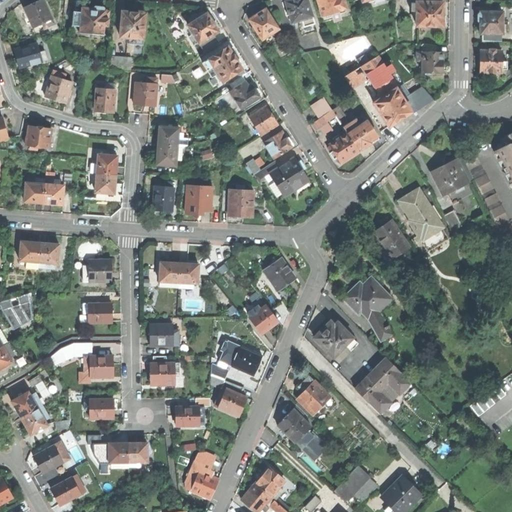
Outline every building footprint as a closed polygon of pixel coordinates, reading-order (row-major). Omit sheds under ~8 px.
[(40,0),(31,4),(23,8),(32,27),(41,23),(44,29),(54,24),(42,0),(40,0)] [(285,0),(286,1),(284,2),(291,23),(297,22),(301,20),(303,27),(314,24),(307,0),(285,0)] [(317,0),(322,16),(332,14),(339,11),(347,9),(343,0),(317,0)] [(417,12),(417,27),(443,27),(443,25),(444,25),(446,23),(447,17),(445,15),(444,15),(444,11),(444,3),(442,3),(427,3),(417,3),(417,4),(411,4),(411,12),(417,12)] [(73,12),(72,25),(80,26),(79,33),(102,35),(103,25),(107,26),(108,11),(105,11),(105,10),(103,10),(103,8),(102,7),(95,6),(93,7),(93,9),(88,8),(81,8),(81,13),(73,12)] [(257,13),(248,19),(252,24),(250,25),(253,31),(255,29),(261,39),(264,37),(267,42),(273,38),(270,34),(278,29),(266,8),(257,13)] [(130,12),(122,12),(121,22),(120,22),(120,29),(120,37),(134,38),(133,44),(142,45),(145,14),(143,14),(142,11),(137,11),(135,13),(130,12)] [(206,13),(187,25),(193,34),(198,42),(199,44),(213,35),(218,32),(214,26),(211,21),(213,19),(209,13),(207,15),(206,13)] [(496,34),(503,34),(503,33),(503,25),(503,13),(481,13),(481,14),(479,16),(479,21),(481,23),(481,28),(481,34),(483,34),(496,34)] [(316,32),(314,24),(303,27),(301,20),(297,22),(301,37),(316,32)] [(102,39),(102,35),(79,33),(80,26),(72,25),(70,36),(102,39)] [(193,45),(198,42),(193,34),(188,37),(193,45)] [(496,42),(496,34),(483,34),(483,42),(496,42)] [(217,42),(213,35),(199,44),(204,51),(217,42)] [(16,59),(18,68),(41,61),(40,58),(45,56),(43,51),(38,52),(36,43),(13,50),(16,59)] [(227,46),(202,62),(207,70),(213,67),(217,74),(222,82),(231,75),(242,69),(236,60),(237,60),(236,57),(234,54),(233,55),(227,46)] [(480,73),(502,73),(502,70),(507,70),(507,62),(502,62),(502,52),(496,52),(496,50),(490,50),(490,51),(481,51),(480,62),(480,73)] [(295,63),(290,53),(282,56),(287,67),(295,63)] [(423,73),(443,73),(443,67),(443,62),(443,53),(436,53),(423,53),(417,53),(417,61),(423,62),(423,73)] [(109,56),(108,70),(130,72),(131,58),(109,56)] [(377,56),(362,66),(373,83),(380,96),(396,85),(377,56)] [(212,78),(217,74),(213,67),(207,70),(212,78)] [(242,68),(242,69),(231,75),(234,80),(242,75),(246,73),(242,68)] [(358,68),(354,71),(361,82),(365,79),(358,68)] [(345,77),(352,88),(361,82),(354,71),(345,77)] [(161,74),(161,81),(174,82),(171,75),(161,74)] [(245,81),(242,75),(234,80),(229,84),(233,89),(244,81),(245,81)] [(54,100),(64,103),(71,82),(59,78),(50,76),(44,97),(54,100)] [(144,106),(155,106),(157,79),(145,78),(144,83),(135,82),(134,105),(144,106)] [(248,86),(244,81),(233,89),(229,91),(241,109),(260,96),(259,95),(260,95),(260,93),(257,88),(255,88),(254,87),(250,90),(248,86)] [(102,112),(113,113),(115,89),(112,89),(112,84),(106,83),(105,89),(96,88),(94,111),(102,112)] [(403,85),(397,89),(403,99),(409,96),(403,85)] [(422,87),(409,96),(403,99),(412,112),(432,99),(422,87)] [(396,88),(374,103),(389,127),(402,118),(412,112),(403,99),(397,89),(396,88)] [(311,105),(317,115),(329,107),(323,97),(311,105)] [(259,133),(260,135),(277,124),(272,115),(266,106),(249,117),(252,123),(259,133)] [(338,106),(331,110),(335,116),(341,111),(338,106)] [(334,126),(339,123),(338,121),(335,116),(331,110),(326,114),(334,126)] [(341,111),(335,116),(338,121),(345,116),(341,111)] [(339,123),(341,125),(342,126),(354,119),(350,113),(345,116),(338,121),(339,123)] [(362,113),(354,119),(365,136),(366,138),(374,132),(362,113)] [(354,119),(342,126),(347,135),(350,133),(355,142),(356,143),(362,139),(365,136),(354,119)] [(256,134),(259,133),(252,123),(250,124),(256,134)] [(25,136),(24,144),(28,144),(36,145),(47,147),(49,128),(38,126),(27,125),(26,136),(25,136)] [(332,151),(337,158),(355,146),(353,143),(347,135),(342,126),(341,125),(335,130),(333,127),(327,131),(329,133),(323,137),(328,145),(325,147),(327,150),(329,153),(332,151)] [(158,137),(158,145),(181,147),(182,139),(183,129),(159,127),(158,137)] [(452,133),(458,143),(463,141),(457,130),(452,133)] [(264,142),(273,158),(292,146),(291,145),(293,144),(290,140),(288,136),(286,138),(282,131),(264,142)] [(511,133),(500,139),(504,147),(498,150),(506,166),(510,173),(511,178),(511,133)] [(181,147),(158,145),(157,154),(156,164),(180,166),(181,156),(181,147)] [(202,153),(204,159),(211,156),(209,150),(202,153)] [(462,157),(465,163),(478,157),(474,151),(462,157)] [(97,165),(96,173),(115,175),(116,166),(117,156),(98,154),(97,165)] [(294,157),(269,173),(274,181),(270,184),(278,196),(282,193),(284,197),(309,181),(302,169),(294,157)] [(465,163),(469,169),(481,163),(478,157),(465,163)] [(431,172),(442,195),(467,182),(456,159),(443,166),(431,172)] [(469,169),(472,177),(484,171),(481,163),(469,169)] [(472,177),(475,183),(487,177),(484,171),(472,177)] [(115,175),(96,173),(95,182),(95,192),(113,194),(114,184),(115,175)] [(475,183),(478,189),(490,183),(487,177),(475,183)] [(31,201),(42,202),(43,183),(34,183),(24,182),(23,200),(31,201)] [(161,210),(172,211),(173,187),(170,187),(171,182),(164,182),(163,187),(154,186),(153,209),(161,210)] [(52,184),(43,183),(42,202),(51,202),(60,203),(62,184),(52,184)] [(478,189),(481,195),(493,189),(490,183),(478,189)] [(228,211),(228,216),(239,216),(252,216),(252,200),(261,200),(261,190),(244,189),(244,184),(235,184),(235,189),(229,189),(228,191),(228,211)] [(202,208),(211,208),(211,200),(212,186),(186,185),(185,207),(186,207),(202,208)] [(407,195),(399,201),(410,219),(408,221),(412,227),(413,227),(420,237),(421,236),(429,231),(431,234),(442,227),(435,216),(439,214),(433,204),(429,206),(418,189),(407,195)] [(481,195),(484,201),(496,195),(493,189),(481,195)] [(484,201),(487,207),(499,201),(496,195),(484,201)] [(215,200),(211,200),(211,208),(202,208),(202,214),(215,215),(215,200)] [(487,207),(491,214),(503,208),(499,201),(487,207)] [(491,214),(494,220),(506,214),(503,208),(491,214)] [(443,216),(451,231),(461,226),(453,211),(443,216)] [(494,220),(497,226),(509,220),(506,214),(494,220)] [(380,240),(392,258),(404,250),(408,247),(401,237),(402,233),(399,233),(390,220),(382,226),(374,231),(380,240)] [(497,226),(500,232),(511,226),(509,220),(497,226)] [(500,232),(503,239),(511,233),(511,226),(500,232)] [(511,233),(503,239),(506,245),(511,241),(511,233)] [(408,256),(404,250),(392,258),(380,240),(374,244),(390,268),(408,256)] [(22,241),(20,260),(31,261),(30,266),(39,267),(41,243),(32,242),(22,241)] [(50,243),(41,243),(39,267),(47,267),(47,262),(58,263),(60,244),(50,243)] [(267,255),(272,262),(279,258),(273,251),(267,255)] [(263,269),(277,290),(286,284),(295,278),(281,257),(279,258),(272,262),(263,269)] [(84,281),(112,280),(112,270),(112,260),(89,260),(89,272),(84,272),(84,281)] [(169,282),(178,282),(179,263),(169,263),(160,262),(159,281),(169,282)] [(179,263),(178,282),(187,283),(197,283),(198,265),(188,264),(179,263)] [(352,290),(343,298),(359,314),(361,311),(369,319),(376,333),(387,327),(387,326),(378,312),(392,299),(371,278),(361,287),(355,293),(352,290)] [(0,302),(0,305),(14,329),(34,319),(30,293),(0,302)] [(89,322),(113,322),(113,313),(113,303),(89,303),(89,306),(83,306),(84,313),(89,313),(89,322)] [(248,317),(261,334),(270,328),(279,322),(266,304),(260,309),(250,316),(248,317)] [(247,313),(250,316),(260,309),(257,305),(247,313)] [(334,355),(339,360),(357,343),(345,330),(346,330),(340,324),(339,325),(337,322),(334,325),(330,321),(322,329),(313,337),(320,344),(319,345),(325,350),(326,349),(332,356),(334,355)] [(149,337),(150,346),(178,345),(178,331),(172,331),(172,325),(149,325),(149,337)] [(388,327),(387,327),(376,333),(381,340),(392,334),(388,327)] [(1,331),(2,333),(8,342),(14,339),(8,328),(1,331)] [(14,339),(8,342),(12,351),(19,347),(14,339)] [(246,371),(253,375),(257,366),(261,356),(227,341),(219,360),(226,363),(239,369),(239,370),(245,372),(246,371)] [(0,367),(12,361),(7,353),(12,351),(8,342),(0,346),(0,367)] [(75,356),(86,356),(86,355),(93,355),(93,342),(75,343),(75,356)] [(75,343),(67,346),(70,353),(64,355),(66,360),(75,356),(75,343)] [(61,348),(64,355),(70,353),(67,346),(61,348)] [(91,377),(113,376),(113,367),(113,355),(93,355),(86,355),(86,356),(86,364),(91,364),(91,371),(91,377)] [(152,356),(153,364),(166,363),(166,356),(152,356)] [(355,389),(369,402),(400,372),(386,358),(369,375),(355,389)] [(223,368),(226,363),(219,360),(217,366),(223,368)] [(153,364),(150,364),(150,375),(150,385),(174,384),(174,372),(179,372),(179,363),(166,363),(153,364)] [(210,364),(210,375),(224,380),(228,370),(223,368),(217,366),(210,364)] [(369,402),(378,413),(410,382),(400,372),(369,402)] [(29,381),(32,387),(43,381),(40,375),(29,381)] [(210,384),(221,388),(224,380),(210,375),(210,384)] [(297,398),(313,414),(323,403),(328,407),(334,401),(330,396),(314,380),(313,381),(309,376),(303,381),(299,386),(304,391),(297,398)] [(221,388),(225,390),(225,388),(240,394),(243,388),(224,380),(221,388)] [(469,404),(477,415),(505,394),(497,383),(469,404)] [(214,405),(238,416),(242,406),(246,397),(240,394),(225,388),(225,390),(220,400),(217,399),(214,405)] [(17,410),(21,417),(43,405),(39,398),(34,401),(29,391),(12,400),(17,410)] [(195,399),(195,407),(199,407),(210,406),(210,398),(195,399)] [(90,409),(90,418),(114,418),(114,410),(114,399),(90,399),(90,402),(85,402),(85,409),(90,409)] [(31,434),(48,424),(42,414),(46,412),(43,405),(21,417),(26,425),(31,434)] [(195,407),(175,407),(175,416),(175,425),(199,425),(199,423),(204,423),(204,415),(199,415),(199,407),(195,407)] [(285,417),(278,424),(296,442),(300,437),(304,441),(311,434),(307,430),(311,426),(293,408),(285,417)] [(55,421),(56,429),(70,429),(69,420),(55,421)] [(120,467),(129,467),(128,443),(120,443),(109,443),(109,462),(120,462),(120,467)] [(137,443),(128,443),(129,467),(137,467),(137,462),(147,461),(147,443),(137,443)] [(39,465),(42,472),(63,461),(59,453),(63,451),(60,446),(56,448),(54,445),(34,456),(39,465)] [(188,474),(195,477),(198,471),(200,472),(203,465),(194,461),(188,474)] [(261,475),(255,482),(270,495),(284,479),(269,466),(261,475)] [(335,491),(346,502),(353,495),(369,477),(370,476),(358,466),(335,491)] [(189,491),(208,499),(212,490),(217,479),(210,476),(205,474),(200,472),(198,471),(195,477),(189,491)] [(389,505),(396,511),(403,511),(421,496),(411,486),(402,476),(381,496),(389,505)] [(56,497),(60,504),(81,493),(76,485),(81,483),(78,477),(73,480),(72,477),(51,488),(56,497)] [(377,484),(369,477),(353,495),(360,502),(377,484)] [(0,503),(13,497),(7,487),(3,478),(0,479),(0,503)] [(121,481),(123,488),(129,485),(129,478),(121,481)] [(241,498),(256,511),(270,495),(255,482),(248,490),(241,498)] [(85,491),(81,483),(76,485),(81,493),(85,491)] [(269,504),(279,511),(289,511),(290,511),(274,498),(269,504)]
